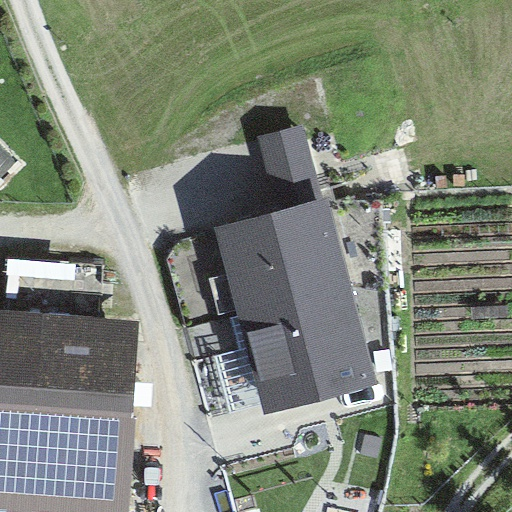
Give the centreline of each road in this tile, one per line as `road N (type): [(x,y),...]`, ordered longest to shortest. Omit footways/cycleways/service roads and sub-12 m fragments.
road 1 (track): [(39,0),(175,366),(187,511)]
road 2 (track): [(127,234),(0,233)]
